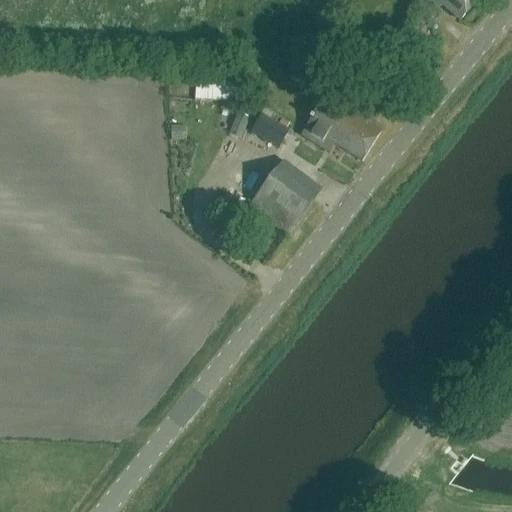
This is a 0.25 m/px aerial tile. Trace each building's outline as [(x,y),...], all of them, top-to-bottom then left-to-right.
[(477,0),(424,0),(438,11),(441,6),(460,22),(477,0)] [(302,138),(324,151),(348,112),(327,99),(302,138)] [(251,117),(238,112),(229,134),(241,139),(251,117)] [(381,132),(348,112),(324,151),(330,142),(362,162),(381,132)] [(289,132),(261,117),(251,135),(278,150),(289,132)] [(314,199),(276,171),(248,208),(287,236),(314,199)]
